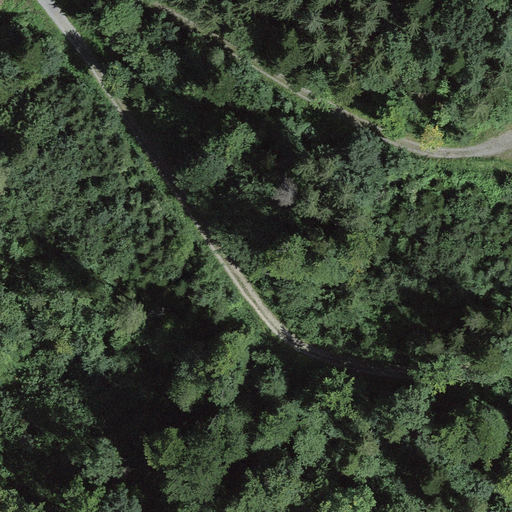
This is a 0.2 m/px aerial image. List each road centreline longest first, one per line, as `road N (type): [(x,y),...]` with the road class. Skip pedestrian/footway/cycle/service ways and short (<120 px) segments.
road 1 (track): [(46,0),(217,252),(298,346),(409,374),(511,368)]
road 2 (track): [(139,0),(383,138),(431,154),(511,139)]
